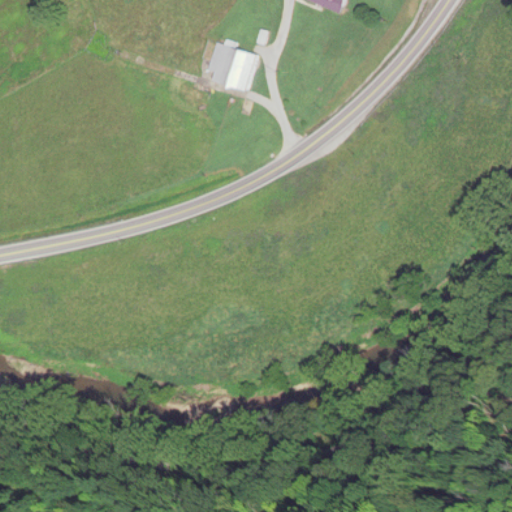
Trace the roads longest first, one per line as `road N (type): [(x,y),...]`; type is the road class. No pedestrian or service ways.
road 1 (secondary): [(0,256),(154,222),(251,185),(380,89),(418,50),(449,0)]
road 2 (track): [(511,365),(400,470),(301,511)]
